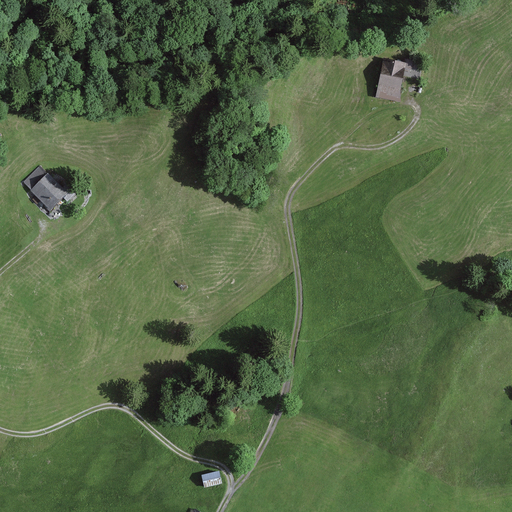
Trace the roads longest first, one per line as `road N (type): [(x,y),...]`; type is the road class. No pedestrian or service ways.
road 1 (track): [(231,478),(253,464),(290,368),(300,301),(287,201),(332,149),(378,113),(405,104),(416,106),(419,117),(382,146),(349,145)]
road 2 (track): [(222,511),(231,478),(220,466),(175,449),(114,406),(32,436),(0,428)]
